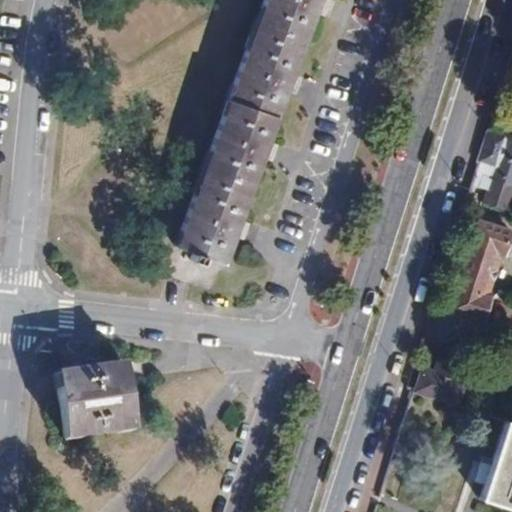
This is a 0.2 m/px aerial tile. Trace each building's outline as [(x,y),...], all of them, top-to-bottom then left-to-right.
[(214,256),(221,235),(227,221),(252,155),(258,140),(276,88),(281,73),(305,8),(307,0),(255,0),(169,240),(214,256)] [(321,0),(307,0),(305,8),(318,12),(321,0)] [(294,77),(281,73),(276,88),(289,92),(294,77)] [(484,134),(468,185),(486,191),(483,202),(502,208),(510,182),(511,182),(511,139),(502,136),(500,139),(484,134)] [(258,140),(252,155),(264,159),(270,144),(258,140)] [(227,221),(221,235),(235,241),(240,226),(227,221)] [(499,254),(506,232),(475,221),(447,312),(479,322),(486,297),(480,295),(493,253),(499,254)] [(115,361),(48,372),(58,440),(125,429),(115,361)] [(420,371),(413,392),(452,404),(458,383),(448,380),(452,366),(438,361),(433,375),(420,371)] [(511,421),(502,418),(477,496),(511,507),(511,421)]
